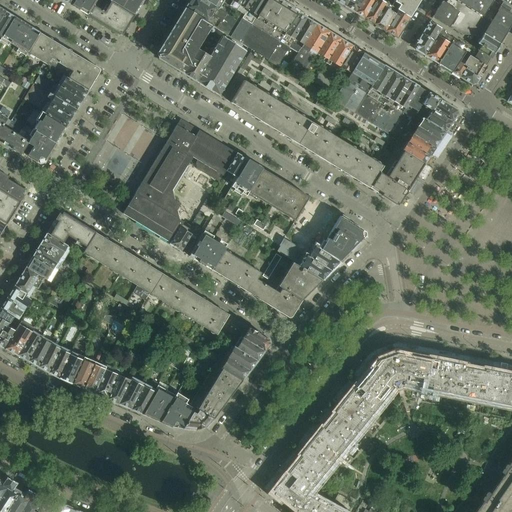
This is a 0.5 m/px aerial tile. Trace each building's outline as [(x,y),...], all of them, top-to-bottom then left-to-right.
[(88,16),(97,0),(73,0),(70,5),(88,16)] [(128,26),(133,17),(134,15),(111,2),(106,10),(99,6),(102,0),(97,0),(88,16),(119,35),(120,34),(121,35),(122,34),(123,33),(128,26)] [(141,4),(134,0),(110,0),(110,1),(111,2),(134,15),(141,4)] [(232,17),(214,6),(203,0),(190,0),(184,10),(223,33),(232,17)] [(285,34),(298,12),(277,0),(266,0),(256,16),(251,25),(236,20),(232,17),(223,33),(230,37),(240,42),(268,60),(285,34)] [(256,16),(266,0),(253,0),(247,9),(243,7),(236,20),(251,25),(256,16)] [(247,9),(253,0),(242,0),(240,5),(243,7),(247,9)] [(356,13),(363,0),(349,0),(346,7),(356,13)] [(365,18),(375,0),(363,0),(356,13),(365,18)] [(374,24),(386,3),(381,0),(375,0),(365,18),(374,24)] [(420,0),(395,0),(391,6),(409,18),(420,0)] [(446,0),(445,3),(442,2),(433,17),(433,18),(448,28),(449,27),(463,35),(471,35),(471,34),(480,39),(483,34),(499,44),(511,22),(511,15),(508,13),(511,8),(505,5),(505,4),(504,4),(503,4),(502,5),(501,5),(501,6),(500,8),(491,2),(493,0),(491,0),(446,0)] [(386,3),(374,24),(395,37),(398,37),(409,18),(391,6),(386,3)] [(159,58),(195,80),(222,36),(221,36),(223,33),(184,10),(157,53),(159,58)] [(5,12),(0,20),(0,40),(1,38),(14,17),(5,12)] [(307,18),(298,12),(285,34),(268,60),(277,66),(289,48),(307,18)] [(10,43),(22,22),(14,17),(1,38),(10,43)] [(298,53),(303,44),(316,24),(307,18),(289,48),(298,53)] [(18,48),(31,28),(22,22),(10,43),(18,48)] [(425,55),(434,40),(437,35),(438,33),(441,28),(430,22),(415,46),(416,50),(425,55)] [(314,57),(317,53),(330,32),(316,24),(303,44),(298,53),(296,56),(286,72),(300,80),(311,63),(311,62),(314,57)] [(28,53),(40,33),(31,28),(18,48),(27,53),(28,53)] [(445,31),(441,28),(438,33),(451,41),(453,38),(444,33),(445,31)] [(327,59),(340,39),(330,32),(317,53),(327,59)] [(48,38),(40,33),(28,53),(30,51),(37,55),(35,58),(54,69),(58,63),(67,49),(53,41),(51,43),(47,40),(48,38)] [(500,44),(499,44),(483,34),(480,39),(478,43),(481,45),(478,50),(478,51),(490,58),(491,58),(494,53),(500,44)] [(434,40),(425,55),(438,63),(450,43),(437,35),(434,40)] [(222,36),(195,80),(219,95),(245,52),(222,36)] [(453,73),(465,53),(468,47),(453,38),(451,41),(450,43),(438,63),(453,73)] [(326,89),(340,66),(353,46),(340,39),(327,59),(314,81),(326,89)] [(363,52),(353,46),(340,66),(350,73),(363,52)] [(100,70),(100,69),(67,49),(58,63),(75,73),(71,79),(68,78),(88,90),(94,81),(91,80),(94,76),(96,77),(100,70)] [(490,58),(478,51),(474,58),(485,65),(490,58)] [(384,65),(363,52),(350,73),(334,101),(354,113),(371,87),(384,65)] [(465,68),(466,66),(463,64),(466,61),(465,60),(468,55),(465,53),(453,73),(460,77),(465,68)] [(485,65),(474,58),(468,55),(465,60),(466,61),(463,64),(466,66),(465,68),(480,77),(487,66),(485,65)] [(38,73),(39,75),(42,76),(48,67),(44,64),(38,73)] [(393,71),(384,65),(371,87),(354,113),(364,119),(380,93),(393,71)] [(0,66),(0,72),(11,79),(14,75),(0,66)] [(240,68),(222,98),(226,100),(244,70),(240,68)] [(261,72),(270,77),(272,74),(264,68),(261,72)] [(480,77),(465,68),(460,77),(472,85),(476,84),(480,77)] [(402,76),(393,71),(380,93),(364,119),(373,125),(402,76)] [(60,87),(42,76),(39,75),(34,83),(77,109),(82,100),(60,87)] [(411,82),(402,76),(373,125),(381,130),(411,82)] [(88,90),(68,78),(66,77),(60,87),(82,100),(88,90)] [(381,168),(315,127),(317,124),(316,120),(311,121),(306,119),(308,115),(284,101),(281,106),(248,86),(250,84),(244,80),(230,103),(236,106),(238,104),(244,108),(243,110),(249,114),(251,112),(265,121),(264,123),(303,147),(304,145),(319,154),(317,156),(336,168),(338,165),(352,174),(351,176),(357,180),(358,178),(365,182),(363,184),(369,188),(381,168)] [(281,88),(273,82),(270,86),(279,91),(281,88)] [(403,113),(419,87),(411,82),(381,130),(389,135),(391,132),(403,113)] [(77,109),(34,83),(29,91),(72,117),(77,109)] [(289,84),(287,88),(296,93),(299,89),(289,84)] [(418,110),(428,93),(419,87),(403,113),(391,132),(401,138),(406,130),(407,128),(411,122),(415,114),(418,110)] [(72,117),(29,91),(24,99),(45,112),(44,113),(66,126),(72,117)] [(439,99),(428,93),(418,110),(421,112),(424,107),(431,111),(432,110),(439,99)] [(457,110),(439,99),(432,110),(452,123),(458,114),(457,110)] [(317,101),(315,105),(324,111),(327,107),(317,101)] [(452,123),(432,110),(431,111),(425,120),(445,132),(452,123)] [(0,138),(13,147),(11,149),(21,155),(22,152),(29,142),(29,141),(4,126),(7,119),(0,114),(0,111),(0,112),(0,111),(0,138)] [(56,143),(66,126),(44,113),(34,129),(35,130),(56,143)] [(415,114),(411,122),(440,140),(445,132),(425,120),(415,114)] [(327,116),(325,120),(333,125),(336,121),(327,116)] [(345,118),(342,122),(351,127),(354,123),(345,118)] [(179,219),(177,210),(181,204),(174,199),(172,190),(192,157),(198,160),(196,163),(197,168),(219,182),(237,153),(184,121),(183,124),(182,123),(178,123),(123,214),(170,243),(183,222),(179,219)] [(434,148),(440,140),(411,122),(407,128),(406,130),(434,148)] [(56,143),(35,130),(29,141),(29,142),(33,145),(27,155),(27,156),(40,163),(45,162),(56,143)] [(434,148),(406,130),(401,138),(429,156),(434,148)] [(359,135),(356,139),(366,145),(368,141),(359,135)] [(376,137),(374,141),(383,146),(385,143),(376,137)] [(429,156),(401,138),(396,146),(404,151),(424,163),(429,156)] [(29,142),(22,152),(27,155),(33,145),(29,142)] [(399,204),(419,171),(424,163),(404,151),(396,146),(382,168),(381,168),(369,188),(371,189),(376,193),(395,204),(397,205),(398,204),(399,204)] [(248,160),(237,153),(219,182),(208,200),(219,206),(232,186),(248,160)] [(262,168),(248,160),(232,186),(235,188),(238,184),(244,188),(241,192),(246,195),(248,192),(262,169),(262,168)] [(262,169),(248,192),(248,193),(249,193),(251,190),(255,192),(253,195),(263,201),(265,198),(273,203),(271,206),(272,207),(274,203),(273,203),(286,183),(276,177),(274,181),(270,178),(272,175),(262,169)] [(25,189),(7,179),(9,176),(0,170),(0,189),(20,202),(24,195),(22,194),(25,189)] [(295,188),(286,183),(273,203),(274,203),(282,208),(279,211),(290,218),(292,214),(295,216),(293,220),(294,220),(309,197),(301,192),(300,195),(298,195),(292,192),(295,188)] [(20,202),(0,189),(0,220),(6,224),(20,202)] [(59,213),(59,214),(47,233),(67,246),(68,245),(63,242),(68,235),(86,247),(95,232),(63,212),(62,212),(61,212),(60,213),(59,213)] [(240,223),(225,214),(224,213),(221,218),(237,228),(240,223)] [(341,261),(366,236),(366,232),(341,217),(321,249),(341,261)] [(257,220),(254,225),(263,230),(266,226),(257,220)] [(198,242),(190,237),(191,234),(180,227),(170,244),(186,254),(187,254),(189,256),(190,257),(198,242)] [(119,247),(95,232),(86,247),(83,252),(112,270),(113,268),(120,272),(131,254),(123,249),(122,252),(117,249),(119,247)] [(71,248),(67,246),(47,233),(39,245),(64,260),(71,248)] [(212,270),(224,250),(226,247),(203,234),(201,238),(198,242),(190,257),(212,270)] [(332,270),(309,256),(306,254),(295,247),(295,246),(285,240),(277,251),(298,264),(297,265),(322,280),(332,270)] [(341,261),(321,249),(316,246),(312,244),(306,254),(309,256),(332,270),(341,261)] [(64,260),(39,245),(33,256),(57,271),(64,260)] [(225,250),(224,250),(212,270),(220,275),(222,273),(226,275),(225,278),(236,285),(237,282),(241,285),(240,287),(248,292),(257,279),(261,273),(260,272),(258,274),(252,270),(253,268),(232,255),(230,257),(224,253),(225,250)] [(139,259),(131,254),(120,272),(127,276),(126,279),(142,289),(144,286),(151,291),(162,273),(143,262),(142,264),(138,262),(139,259)] [(262,276),(268,279),(281,257),(276,254),(262,276)] [(57,271),(33,256),(26,268),(43,279),(46,280),(50,282),(57,271)] [(284,276),(279,286),(302,300),(314,287),(322,280),(297,265),(293,262),(284,276)] [(36,290),(43,279),(26,268),(12,289),(25,297),(31,287),(36,290)] [(180,285),(162,273),(151,291),(158,295),(157,298),(173,308),(175,305),(182,310),(193,292),(184,287),(183,290),(179,287),(180,285)] [(302,300),(279,286),(276,290),(257,279),(248,292),(289,318),(291,318),(296,310),(293,309),(296,304),(298,306),(302,300)] [(90,287),(82,282),(80,286),(88,291),(90,287)] [(58,308),(67,293),(58,288),(55,293),(49,303),(58,308)] [(12,289),(6,299),(24,310),(30,300),(25,297),(12,289)] [(229,314),(220,309),(219,312),(215,309),(216,307),(205,300),(203,302),(199,300),(201,297),(193,292),(182,310),(189,314),(187,317),(209,330),(210,327),(217,332),(216,333),(217,334),(216,334),(215,335),(229,344),(232,339),(218,331),(229,314)] [(128,302),(116,294),(114,298),(126,305),(128,302)] [(24,310),(6,299),(0,309),(13,317),(18,320),(24,310)] [(13,317),(0,309),(0,319),(9,325),(13,317)] [(28,327),(32,318),(27,315),(22,324),(28,327)] [(161,322),(153,317),(151,321),(158,325),(161,322)] [(249,327),(232,317),(225,329),(237,336),(240,331),(245,334),(249,327)] [(0,333),(4,327),(6,329),(9,325),(0,319),(0,333)] [(38,366),(49,344),(59,326),(50,321),(40,340),(39,340),(28,361),(38,366)] [(17,355),(29,335),(32,331),(21,323),(19,327),(17,330),(14,334),(5,349),(17,355)] [(69,341),(76,328),(71,326),(65,339),(69,341)] [(0,345),(5,349),(14,334),(6,329),(4,327),(0,333),(0,345)] [(269,339),(249,327),(244,337),(264,351),(270,343),(269,339)] [(194,342),(181,334),(178,338),(191,346),(194,342)] [(29,335),(17,355),(28,361),(39,340),(29,335)] [(264,351),(244,337),(242,337),(235,347),(237,348),(257,360),(264,351)] [(190,348),(182,343),(174,358),(177,360),(182,353),(188,356),(192,350),(190,348)] [(49,372),(60,349),(49,344),(38,366),(49,372)] [(257,360),(237,348),(235,347),(234,346),(228,357),(250,370),(251,368),(257,360)] [(60,378),(70,354),(60,349),(49,372),(60,378)] [(420,358),(397,353),(391,355),(379,360),(364,378),(384,394),(388,390),(389,391),(393,387),(391,384),(391,383),(400,380),(403,379),(404,380),(403,383),(410,384),(410,382),(414,383),(420,358)] [(70,354),(60,378),(72,383),(82,359),(70,354)] [(228,357),(221,367),(242,380),(250,370),(228,357)] [(430,360),(420,358),(414,383),(419,384),(419,386),(441,390),(447,361),(430,358),(430,360)] [(82,359),(72,383),(83,388),(94,365),(82,359)] [(464,365),(447,361),(441,390),(464,395),(464,393),(469,394),(474,369),(464,367),(464,365)] [(190,404),(196,408),(214,418),(219,410),(220,409),(225,402),(226,402),(226,401),(223,399),(226,395),(229,397),(230,396),(229,396),(235,389),(242,380),(221,367),(215,363),(190,404)] [(106,398),(117,376),(120,370),(108,364),(105,370),(94,393),(106,398)] [(94,393),(105,370),(94,365),(83,388),(94,393)] [(484,371),(474,369),(469,394),(473,395),(473,397),(495,401),(501,372),(484,369),(484,371)] [(511,374),(501,372),(495,401),(511,404),(511,374)] [(117,403),(129,381),(117,376),(106,398),(114,402),(117,403)] [(356,384),(345,398),(368,417),(383,399),(382,398),(384,394),(364,378),(358,386),(356,384)] [(130,379),(129,381),(117,403),(130,409),(142,386),(130,379)] [(152,418),(169,387),(160,382),(156,389),(154,392),(142,414),(152,418)] [(142,386),(130,409),(142,414),(154,392),(142,386)] [(161,422),(176,397),(170,393),(172,389),(169,387),(152,418),(161,422)] [(171,426),(184,406),(186,403),(176,397),(161,422),(164,423),(165,425),(168,427),(171,426)] [(336,413),(330,421),(350,437),(353,433),(354,434),(368,417),(345,398),(335,411),(336,413)] [(183,428),(193,412),(196,408),(190,404),(186,402),(186,403),(184,406),(171,426),(183,428)] [(193,412),(183,428),(194,429),(206,427),(214,418),(196,408),(193,412)] [(322,427),(311,441),(334,460),(348,442),(347,441),(350,437),(330,421),(323,429),(322,427)] [(239,441),(246,447),(253,438),(248,433),(246,432),(239,441)] [(301,456),(295,463),(315,480),(318,476),(320,477),(334,460),(311,441),(300,454),(301,456)] [(511,459),(508,465),(510,466),(500,479),(511,487),(511,459)] [(295,463),(274,490),(276,492),(274,493),(274,495),(277,497),(279,497),(280,495),(295,508),(306,494),(317,481),(315,480),(295,463)] [(0,482),(0,498),(12,480),(7,477),(4,482),(2,484),(0,482)] [(511,487),(500,479),(499,481),(498,483),(497,484),(492,481),(489,485),(494,489),(487,499),(506,511),(509,511),(511,508),(511,487)] [(12,480),(0,498),(0,511),(1,511),(6,511),(18,493),(12,490),(14,488),(17,483),(12,480)] [(6,511),(21,511),(33,493),(28,490),(25,494),(24,496),(18,493),(6,511)] [(33,493),(21,511),(35,511),(40,506),(34,502),(35,500),(38,495),(33,493)] [(306,494),(295,508),(300,511),(299,511),(342,511),(322,501),(321,503),(312,498),(306,494)] [(506,511),(487,499),(485,502),(483,500),(475,511),(506,511)] [(55,505),(50,511),(67,511),(70,507),(58,501),(57,501),(55,505)] [(40,506),(35,511),(50,511),(55,505),(50,502),(47,507),(46,509),(40,506)]
